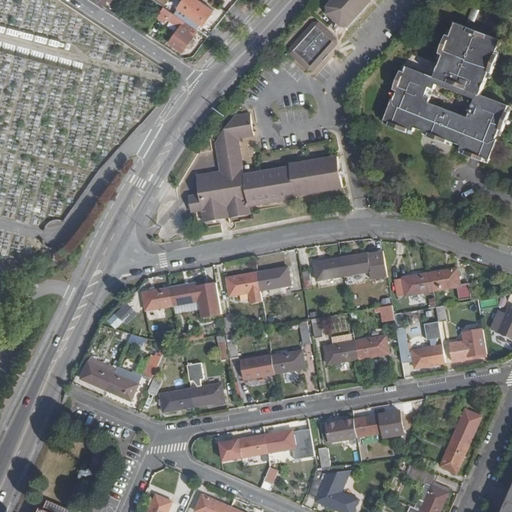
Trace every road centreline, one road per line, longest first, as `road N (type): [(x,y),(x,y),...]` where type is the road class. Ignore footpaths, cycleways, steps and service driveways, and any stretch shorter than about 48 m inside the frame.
road 1 (unclassified): [(116,260),(388,225),(511,262)]
road 2 (residential): [(164,442),(511,375)]
road 3 (primary): [(0,506),(116,260)]
road 4 (primary): [(126,201),(19,421)]
road 5 (residential): [(74,0),(204,87)]
road 6 (residential): [(164,442),(180,461),(295,511)]
road 7 (primary): [(204,87),(126,201)]
road 8 (primary): [(116,260),(174,151)]
